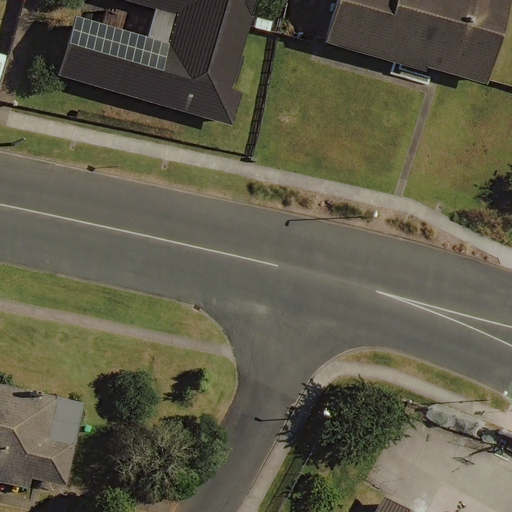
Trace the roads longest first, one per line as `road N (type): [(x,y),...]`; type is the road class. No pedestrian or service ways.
road 1 (residential): [(325,278),(0,207)]
road 2 (residential): [(325,278),(199,511)]
road 3 (residential): [(457,318),(325,278)]
